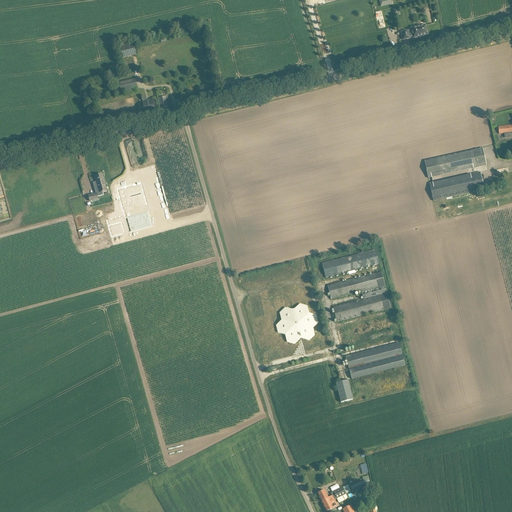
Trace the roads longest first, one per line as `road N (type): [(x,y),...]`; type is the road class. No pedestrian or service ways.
road 1 (unclassified): [(312,511),(275,429),(182,115)]
road 2 (unclassified): [(182,115),(511,32)]
road 3 (unclassified): [(0,161),(182,115)]
